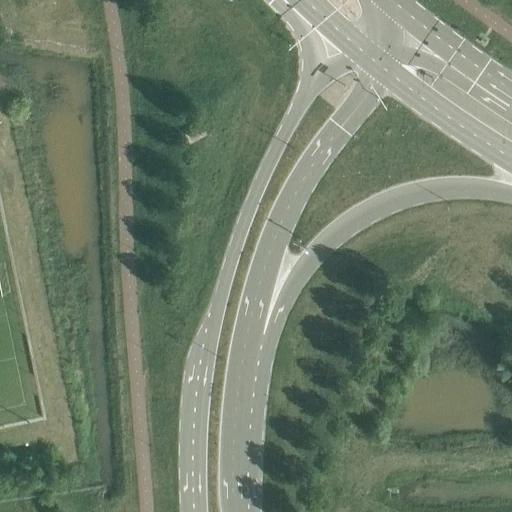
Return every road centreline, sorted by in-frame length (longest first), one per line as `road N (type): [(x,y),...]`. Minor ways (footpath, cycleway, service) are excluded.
road 1 (tertiary): [(344,42),(292,114),(239,230),(195,400),(192,511)]
road 2 (secondary): [(243,346),(313,258),(369,209),(425,186),(511,190)]
road 3 (tertiary): [(243,346),(266,255),(292,198),(382,72)]
road 4 (tertiary): [(239,511),(234,443),(243,346)]
road 5 (secondary): [(382,72),(511,160)]
road 6 (secondary): [(511,89),(406,13)]
